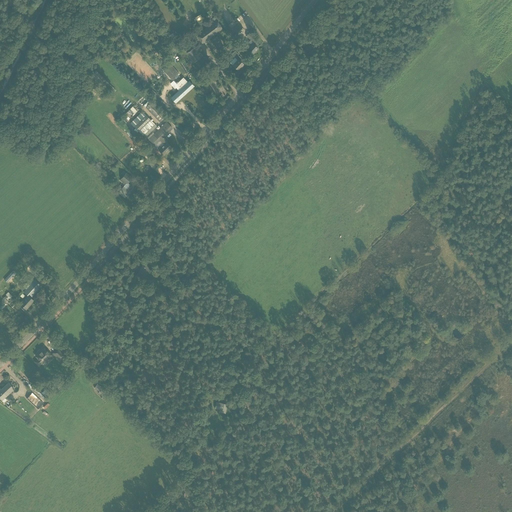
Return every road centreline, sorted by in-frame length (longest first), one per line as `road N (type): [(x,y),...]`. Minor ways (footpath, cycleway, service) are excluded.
road 1 (tertiary): [(0,365),(315,0)]
road 2 (track): [(511,338),(330,511)]
